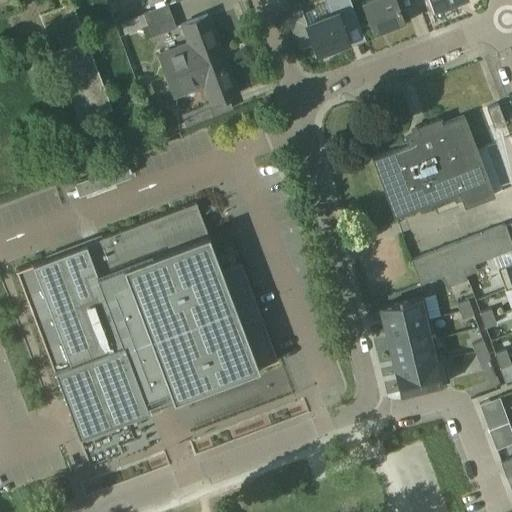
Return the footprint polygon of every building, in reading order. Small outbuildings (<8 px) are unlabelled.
[(359,25),(349,0),(324,0),(330,14),(306,23),(301,8),(285,14),(298,48),(313,43),(317,53),(349,41),(344,30),(359,25)] [(369,0),(363,2),(373,32),(404,20),(396,0),(369,0)] [(438,8),(434,0),(424,0),(429,12),(438,8)] [(434,0),(438,8),(459,0),(434,0)] [(73,1),(40,14),(80,119),(112,107),(73,1)] [(142,27),(172,15),(167,3),(120,21),(124,32),(141,26),(142,27)] [(160,54),(167,75),(217,57),(213,45),(220,43),(209,14),(183,25),(190,43),(160,54)] [(176,26),(172,15),(142,27),(146,38),(176,26)] [(221,68),(217,57),(167,75),(175,95),(206,84),(213,102),(181,113),(185,125),(232,107),(228,96),(239,91),(228,65),(221,68)] [(143,86),(146,95),(154,92),(150,83),(143,86)] [(486,107),(493,126),(505,121),(497,103),(486,107)] [(465,205),(494,194),(464,115),(439,124),(437,117),(411,127),(412,134),(405,136),(407,145),(372,158),(393,215),(459,191),(465,205)] [(221,268),(196,201),(30,263),(16,268),(78,434),(148,408),(164,402),(278,359),(276,356),(241,261),(221,268)] [(504,223),(411,258),(420,282),(511,247),(511,222),(505,226),(504,223)] [(505,289),(511,286),(511,261),(497,267),(505,289)] [(474,263),(462,267),(465,274),(477,270),(474,263)] [(380,306),(386,328),(424,319),(424,320),(429,319),(423,296),(380,306)] [(459,310),(471,306),(468,298),(456,303),(459,310)] [(473,313),(471,306),(459,310),(462,318),(473,313)] [(479,312),(482,319),(493,315),(491,308),(479,312)] [(493,315),(482,319),(485,327),(496,323),(493,315)] [(424,319),(386,328),(391,349),(429,340),(424,320),(424,319)] [(474,351),(486,347),(483,339),(472,343),(474,351)] [(434,361),(434,360),(429,340),(391,349),(396,369),(395,369),(396,370),(434,361)] [(489,354),(486,347),(474,351),(477,358),(489,354)] [(494,352),(497,360),(508,356),(505,348),(494,352)] [(508,356),(497,360),(500,368),(511,363),(508,356)] [(443,357),(434,360),(434,361),(396,370),(401,392),(449,380),(443,357)] [(484,416),(488,428),(507,421),(502,409),(484,416)] [(488,428),(496,449),(511,442),(511,434),(507,421),(488,428)] [(503,469),(511,465),(511,458),(511,457),(500,461),(503,469)] [(511,474),(511,465),(503,469),(506,477),(511,474)]
